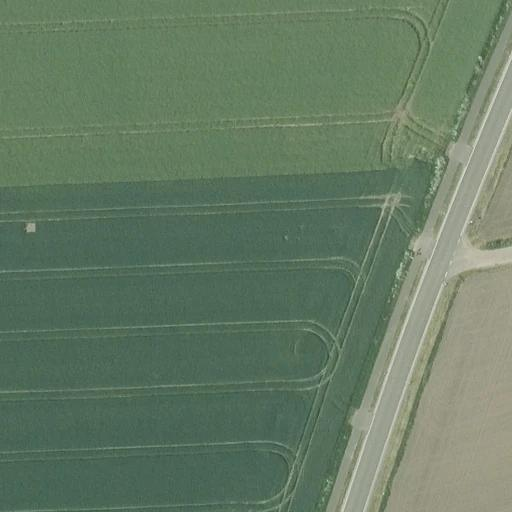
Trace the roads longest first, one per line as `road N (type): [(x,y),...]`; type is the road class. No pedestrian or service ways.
road 1 (secondary): [(424,253),(349,511)]
road 2 (secondary): [(511,19),(424,253)]
